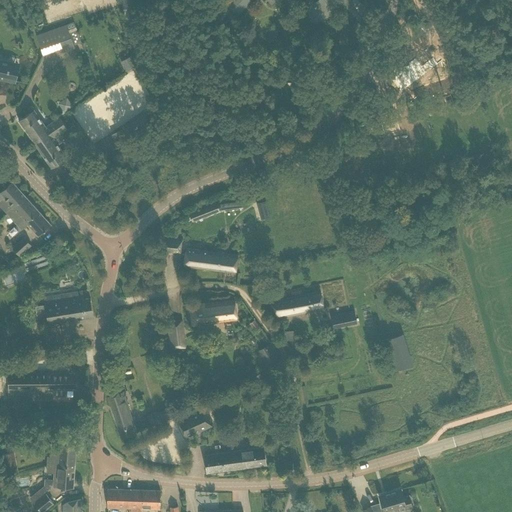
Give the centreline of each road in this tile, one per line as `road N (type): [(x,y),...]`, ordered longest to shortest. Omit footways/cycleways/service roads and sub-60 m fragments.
road 1 (tertiary): [(113,252),(174,196),(326,126),(396,0)]
road 2 (unclassified): [(103,309),(203,286),(240,292),(282,349),(310,481)]
road 3 (tertiary): [(310,481),(208,485),(99,465)]
road 4 (tertiary): [(511,424),(310,481)]
road 5 (tertiary): [(99,465),(103,309)]
road 6 (tertiary): [(113,252),(0,147)]
